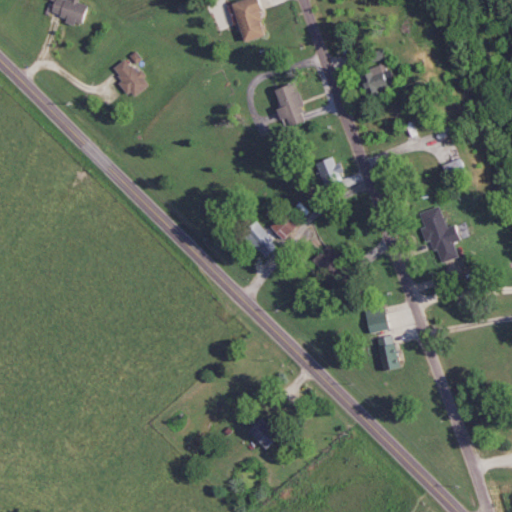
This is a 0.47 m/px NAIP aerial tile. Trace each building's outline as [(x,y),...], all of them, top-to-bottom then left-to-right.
[(47,0),(43,10),(77,26),(87,6),(73,0),(47,0)] [(238,43),(264,36),(254,0),(239,0),(227,4),(238,43)] [(142,90),(128,58),(110,66),(123,97),(142,90)] [(382,69),(357,79),(365,99),(390,89),(382,69)] [(282,129),(305,121),(293,83),(270,91),(282,129)] [(322,186),(343,179),(336,157),(315,163),(322,186)] [(464,175),(460,159),(440,165),(444,180),(464,175)] [(279,241),(300,221),(287,207),(266,227),(279,241)] [(418,213),(435,264),(455,257),(450,243),(459,239),(454,224),(443,227),(436,207),(418,213)] [(263,249),(271,241),(253,222),(245,229),(263,249)] [(348,263),(329,244),(310,262),(330,281),(348,263)] [(243,429),(260,449),(275,436),(257,416),(243,429)]
